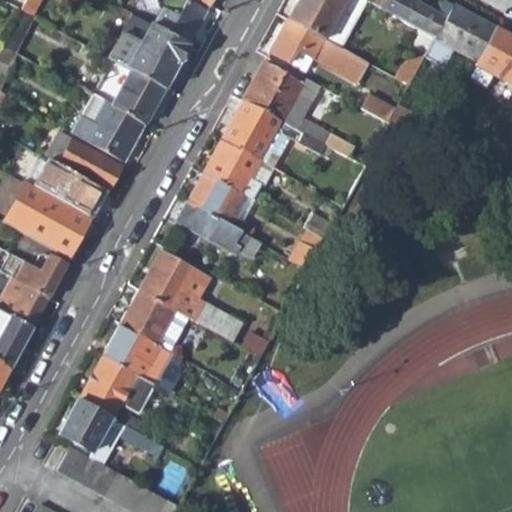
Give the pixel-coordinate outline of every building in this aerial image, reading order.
[(193,0),(151,0),(154,9),(158,11),(149,26),(184,46),(206,7),(193,0)] [(365,1),(362,0),(297,0),(286,22),(337,50),(365,1)] [(372,0),(370,5),(378,9),(382,0),(372,0)] [(382,0),(378,9),(420,33),(432,39),(450,7),(445,4),(437,16),(409,1),(409,0),(382,0)] [(432,39),(422,58),(442,69),(453,51),(476,63),(494,31),(450,7),(432,39)] [(128,14),(104,58),(127,71),(160,89),(184,46),(149,26),(128,14)] [(286,22),(268,54),(302,72),(308,61),(353,86),(365,66),(337,50),(286,22)] [(476,63),(467,80),(489,92),(496,81),(511,89),(511,40),(494,31),(476,63)] [(420,33),(393,82),(405,88),(422,58),(432,39),(420,33)] [(261,65),(241,103),(276,122),(321,147),(333,154),(339,143),(297,120),(307,102),(294,95),(299,86),(261,65)] [(127,71),(109,107),(140,124),(160,89),(127,71)] [(299,86),(294,95),(307,102),(315,87),(302,80),(299,86)] [(86,82),(81,91),(94,99),(99,89),(86,82)] [(366,97),(358,111),(384,125),(392,112),(366,97)] [(94,99),(74,137),(119,162),(140,124),(109,107),(94,99)] [(241,103),(219,142),(255,162),(276,122),(241,103)] [(392,112),(384,125),(399,133),(410,113),(395,106),(392,112)] [(276,122),(255,162),(258,163),(263,166),(280,136),(316,156),(321,147),(276,122)] [(53,133),(46,144),(59,151),(53,164),(103,191),(116,167),(53,133)] [(219,142),(201,175),(240,197),(248,202),(257,185),(248,180),(258,163),(255,162),(219,142)] [(454,152),(449,161),(473,174),(479,165),(454,152)] [(38,156),(35,161),(46,167),(38,182),(66,197),(92,211),(103,191),(53,164),(38,156)] [(258,163),(248,180),(257,185),(259,186),(268,169),(263,166),(258,163)] [(511,166),(504,181),(500,189),(511,195),(511,166)] [(201,175),(184,206),(235,234),(237,232),(240,228),(241,225),(229,218),(240,197),(201,175)] [(499,179),(495,186),(500,189),(504,181),(499,179)] [(21,181),(0,219),(0,222),(66,259),(88,218),(63,204),(21,181)] [(66,197),(63,204),(88,218),(92,211),(66,197)] [(184,206),(173,224),(231,257),(234,251),(250,260),(257,246),(235,234),(184,206)] [(307,215),(299,229),(305,232),(320,241),(328,226),(307,215)] [(305,232),(298,245),(313,253),(320,241),(305,232)] [(294,245),(285,261),(303,271),(313,253),(294,245)] [(0,251),(0,273),(44,298),(62,266),(46,256),(37,272),(0,251)] [(154,255),(133,293),(170,313),(175,304),(192,275),(154,255)] [(0,273),(0,312),(28,328),(44,298),(0,273)] [(133,293),(115,326),(156,349),(167,355),(185,322),(170,313),(133,293)] [(175,304),(170,313),(185,322),(187,322),(191,315),(192,313),(175,304)] [(196,318),(192,325),(218,339),(229,321),(202,306),(196,318)] [(0,365),(5,368),(28,328),(0,312),(0,365)] [(191,315),(187,322),(192,325),(196,318),(191,315)] [(115,326),(98,357),(150,385),(153,387),(170,356),(167,355),(156,349),(115,326)] [(108,420),(117,405),(134,414),(150,385),(98,357),(73,401),(108,420)] [(73,401),(55,434),(69,441),(87,451),(100,429),(113,436),(139,450),(144,440),(117,425),(108,420),(73,401)] [(122,415),(117,425),(144,440),(149,430),(122,415)] [(69,441),(66,448),(98,465),(113,436),(100,429),(87,451),(69,441)] [(66,448),(54,470),(131,511),(169,511),(172,505),(98,465),(66,448)]
